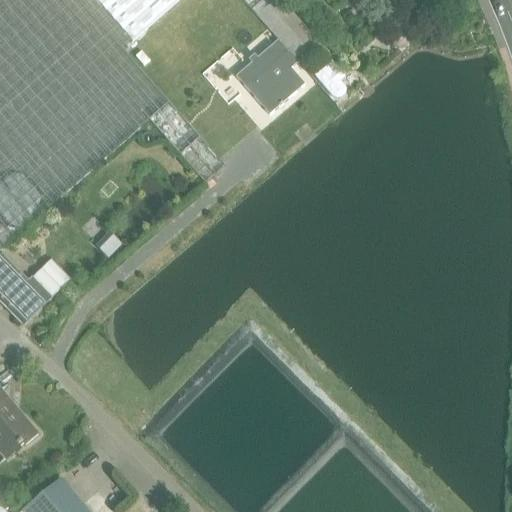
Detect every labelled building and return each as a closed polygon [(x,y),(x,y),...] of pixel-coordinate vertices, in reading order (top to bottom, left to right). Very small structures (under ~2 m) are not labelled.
[(0,0),(0,253),(149,122),(205,186),(225,169),(121,50),(179,0),(240,0),(257,18),(278,0),(277,0),(0,0)] [(278,0),(257,18),(278,42),(295,62),(316,43),(278,0)] [(392,35),(391,42),(397,49),(405,49),(410,44),(411,37),(405,30),(397,30),(392,35)] [(252,64),(235,79),(246,91),(269,117),(303,87),(290,72),(298,64),(295,62),(278,42),(258,60),(255,56),(249,61),(252,64)] [(327,67),(314,77),(332,98),(336,101),(341,100),(345,97),(346,91),(344,87),(340,83),(345,78),(337,68),(332,73),(327,67)] [(0,305),(23,329),(51,301),(50,301),(70,282),(51,263),(28,285),(2,258),(0,259),(0,305)] [(25,448),(38,437),(30,428),(28,429),(0,394),(0,452),(7,460),(24,446),(25,448)] [(85,511),(61,482),(24,511),(85,511)]
